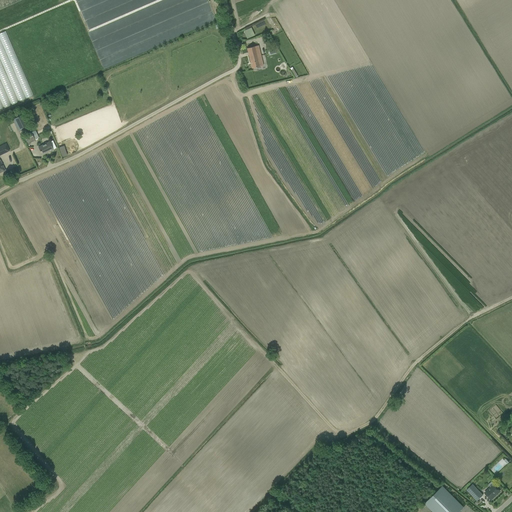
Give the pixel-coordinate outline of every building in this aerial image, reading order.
[(276,40),(292,69),(303,64),(285,31),(279,34),(281,37),(276,40)] [(258,45),(247,48),(252,68),(263,66),(262,61),(259,62),(257,57),(261,56),(258,45)] [(13,120),(18,130),(29,125),(24,114),(13,120)] [(31,132),(23,136),(27,144),(35,140),(31,132)] [(53,150),(51,145),(49,142),(39,147),(40,150),(42,155),(53,150)] [(0,172),(5,170),(0,160),(0,155),(9,151),(6,143),(0,146),(0,172)] [(64,146),(59,147),(62,157),(67,155),(64,146)] [(443,374),(438,378),(444,384),(448,379),(443,374)] [(466,490),(473,497),(477,501),(483,495),(479,491),(472,484),(466,490)] [(500,490),(496,487),(494,484),(485,493),(491,500),(495,496),(494,496),(500,490)] [(424,504),(432,511),(458,511),(463,507),(460,504),(442,486),(424,504)]
